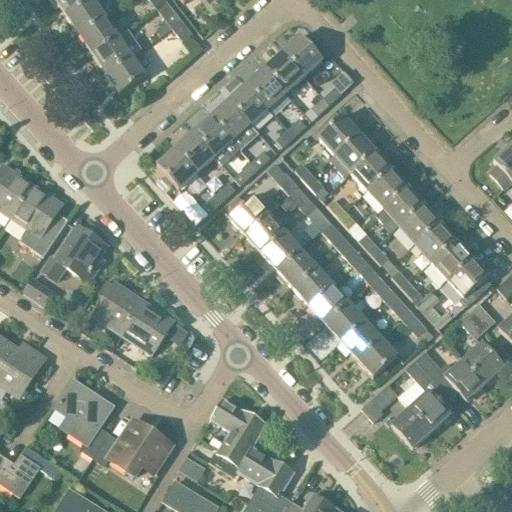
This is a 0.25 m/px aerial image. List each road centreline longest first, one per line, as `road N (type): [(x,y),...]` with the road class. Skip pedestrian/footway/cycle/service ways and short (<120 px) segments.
road 1 (residential): [(86,178),(288,0)]
road 2 (residential): [(449,175),(288,0)]
road 3 (residential): [(194,430),(0,301)]
road 4 (residential): [(239,348),(86,178)]
road 5 (residential): [(380,506),(239,348)]
road 6 (residential): [(412,511),(511,424)]
road 7 (residential): [(86,178),(0,80)]
